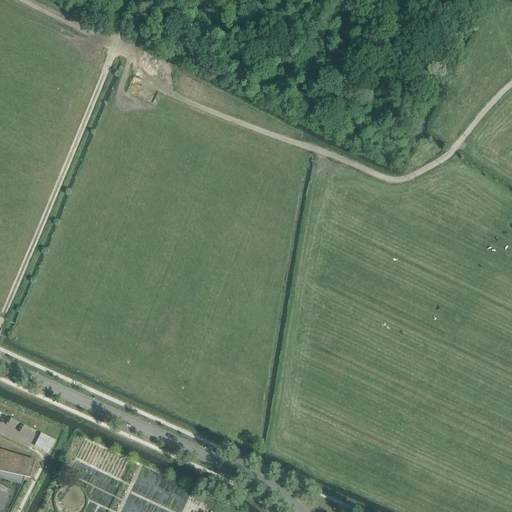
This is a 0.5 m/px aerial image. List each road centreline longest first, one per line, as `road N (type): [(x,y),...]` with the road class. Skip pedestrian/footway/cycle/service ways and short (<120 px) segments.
road 1 (track): [(511,83),(444,159),(392,180),(151,83),(113,43)]
road 2 (track): [(0,329),(124,7)]
road 3 (tertiary): [(297,511),(262,481),(0,361)]
